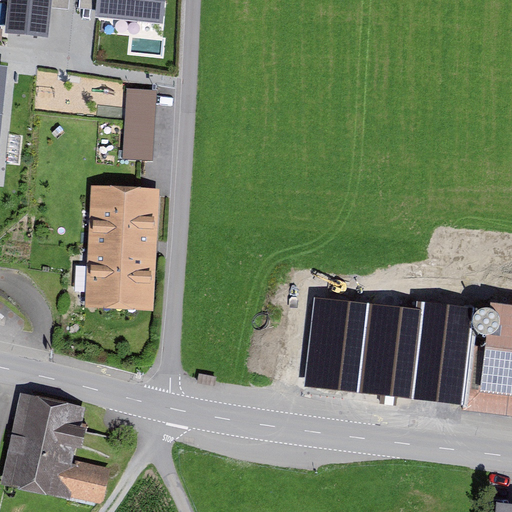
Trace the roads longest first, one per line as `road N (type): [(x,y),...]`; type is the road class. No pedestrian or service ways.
road 1 (unclassified): [(191,0),(168,406)]
road 2 (secondary): [(168,406),(511,455)]
road 3 (secondary): [(0,367),(168,406)]
